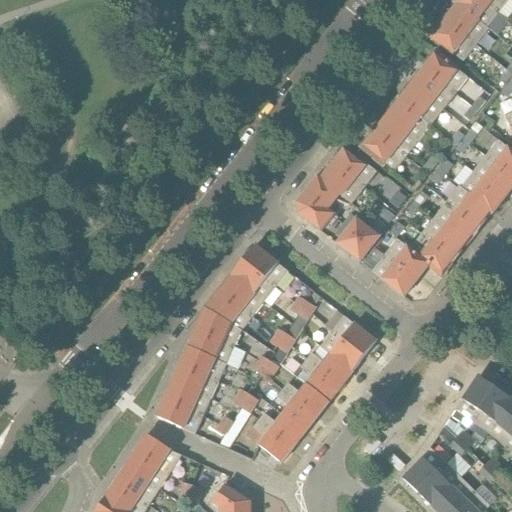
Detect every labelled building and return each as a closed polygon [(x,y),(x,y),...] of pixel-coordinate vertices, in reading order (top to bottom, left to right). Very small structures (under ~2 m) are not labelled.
[(488,29),(500,14),(482,0),(458,0),(455,5),(457,6),(488,29)] [(482,0),(500,14),(510,0),(482,0)] [(489,30),(488,29),(457,6),(444,22),(476,47),(489,30)] [(464,63),(476,47),(444,22),(432,38),(455,56),(464,63)] [(424,69),(456,95),(468,80),(460,72),(437,53),(424,69)] [(444,110),(456,95),(424,69),(412,85),(444,110)] [(506,86),(508,84),(511,78),(511,75),(507,71),(499,81),(506,86)] [(500,94),(507,99),(511,92),(511,86),(508,84),(506,86),(500,94)] [(431,127),(444,110),(412,85),(399,101),(431,127)] [(472,108),(478,113),(486,103),(480,98),(472,108)] [(419,142),(431,127),(399,101),(387,117),(419,142)] [(464,118),(470,123),(478,113),(472,108),(464,118)] [(407,158),(419,142),(387,117),(374,132),(407,158)] [(464,140),(470,145),(481,132),(475,126),(465,138),(464,140)] [(394,174),(407,158),(374,132),(361,149),(385,168),(385,167),(394,174)] [(451,142),(458,147),(464,140),(465,138),(459,132),(451,142)] [(456,150),(462,155),(470,145),(464,140),(458,147),(456,150)] [(449,157),(456,150),(458,147),(451,142),(443,152),(449,157)] [(511,179),(511,151),(508,148),(507,149),(499,143),(486,159),(511,179)] [(332,164),(365,189),(377,173),(369,166),(345,148),(332,164)] [(506,200),(511,191),(511,179),(486,159),(474,175),(506,200)] [(430,160),(422,170),(429,176),(437,165),(430,160)] [(439,171),(446,176),(454,167),(447,161),(439,171)] [(352,206),(365,189),(332,164),(321,180),(341,197),(352,206)] [(414,180),(420,186),(429,176),(422,170),(414,180)] [(439,171),(431,181),(438,186),(446,176),(439,171)] [(493,215),(506,200),(474,175),(462,189),(492,214),(493,215)] [(307,193),(334,214),(339,208),(335,204),(341,197),(321,180),(319,178),(307,193)] [(492,214),(462,189),(460,188),(448,203),(480,229),(492,214)] [(336,216),(334,214),(307,193),(298,205),(300,216),(322,233),(329,225),(332,227),(338,219),(336,216)] [(408,200),(399,193),(391,204),(399,211),(408,200)] [(414,203),(421,208),(428,198),(422,193),(414,203)] [(406,213),(413,218),(421,208),(414,203),(406,213)] [(468,243),(480,229),(448,203),(436,218),(468,243)] [(380,206),(374,213),(382,219),(387,212),(380,206)] [(395,218),(387,212),(382,219),(389,225),(395,218)] [(355,218),(352,215),(344,225),(350,230),(358,220),(357,219),(355,218)] [(455,260),(468,243),(436,218),(423,235),(455,260)] [(338,245),(348,253),(368,227),(357,219),(358,220),(350,230),(342,240),(338,245)] [(390,233),(397,239),(405,229),(398,223),(390,233)] [(342,240),(350,230),(344,225),(336,235),(342,240)] [(348,253),(361,263),(373,248),(381,238),(368,227),(348,253)] [(442,276),(455,260),(423,235),(411,250),(429,267),(442,276)] [(417,282),(429,267),(411,250),(408,247),(407,248),(397,241),(384,257),(417,282)] [(277,289),(289,273),(256,246),(244,262),(277,289)] [(404,298),(417,282),(384,257),(372,273),(404,298)] [(266,303),(277,289),(244,262),(232,275),(234,277),(266,303)] [(253,318),(266,303),(234,277),(221,292),(253,318)] [(242,332),(253,318),(221,292),(207,310),(242,332)] [(295,305),(303,311),(307,304),(299,299),(295,305)] [(303,311),(312,316),(316,309),(307,304),(303,311)] [(291,312),(299,317),(303,311),(295,305),(291,312)] [(235,349),(242,332),(207,310),(197,331),(235,349)] [(299,317),(308,323),(312,316),(303,311),(299,317)] [(365,359),(377,344),(345,318),(332,334),(365,359)] [(189,349),(227,366),(235,349),(197,331),(189,349)] [(275,338),(283,343),(287,336),(279,331),(275,338)] [(353,374),(365,359),(332,334),(321,349),(331,356),(353,374)] [(283,343),(292,348),(296,341),(287,336),(283,343)] [(271,344),(280,349),(283,343),(275,338),(271,344)] [(280,349),(288,355),(292,348),(283,343),(280,349)] [(182,366),(219,383),(227,366),(189,349),(182,366)] [(341,390),(353,374),(331,356),(331,357),(329,356),(323,363),(312,355),(307,363),(341,390)] [(258,365),(266,370),(271,363),(262,358),(258,365)] [(266,370),(275,375),(280,368),(271,363),(266,370)] [(329,404),(341,390),(307,363),(302,369),(312,378),(306,386),(329,404)] [(254,371),(262,376),(266,370),(258,365),(254,371)] [(174,383),(212,400),(219,383),(182,366),(174,383)] [(262,376),(271,382),(275,375),(266,370),(262,376)] [(456,412),(472,423),(496,389),(479,378),(456,412)] [(166,400),(204,417),(212,400),(174,383),(166,400)] [(317,420),(329,404),(306,386),(299,394),(289,386),(283,392),(317,420)] [(472,423),(489,435),(511,409),(511,400),(496,389),(472,423)] [(238,398),(246,403),(250,397),(242,392),(238,398)] [(305,435),(317,420),(283,392),(277,400),(288,409),(283,415),(282,416),(305,435)] [(246,403),(255,409),(259,402),(250,397),(246,403)] [(233,405),(242,410),(246,403),(238,398),(233,405)] [(158,418),(196,435),(204,417),(166,400),(158,418)] [(242,410),(251,415),(255,409),(246,403),(242,410)] [(511,409),(489,435),(503,447),(511,435),(511,409)] [(293,449),(305,435),(282,416),(275,425),(265,415),(259,423),(293,449)] [(221,425),(230,430),(234,424),(225,418),(221,425)] [(281,465),(293,449),(259,423),(255,429),(247,438),(258,447),(281,465)] [(226,437),(230,430),(221,425),(217,431),(226,437)] [(226,437),(234,442),(239,436),(230,430),(226,437)] [(457,440),(463,445),(469,438),(464,433),(457,440)] [(511,435),(503,447),(511,454),(511,435)] [(170,476),(181,459),(148,437),(137,453),(170,476)] [(463,445),(468,451),(475,443),(469,438),(463,445)] [(450,448),(456,453),(463,445),(457,440),(450,448)] [(456,453),(461,458),(468,451),(463,445),(456,453)] [(403,480),(419,495),(448,466),(432,450),(424,461),(403,480)] [(160,492),(170,476),(137,453),(126,469),(160,492)] [(486,467),(492,472),(499,465),(493,459),(486,467)] [(492,472),(498,477),(504,470),(499,465),(492,472)] [(419,495),(433,509),(462,479),(448,466),(419,495)] [(479,474),(485,480),(492,472),(486,467),(479,474)] [(150,508),(160,492),(126,469),(116,485),(150,508)] [(485,480),(491,485),(498,477),(492,472),(485,480)] [(433,509),(436,511),(457,511),(476,493),(462,479),(433,509)] [(146,511),(150,508),(116,485),(105,501),(121,511),(146,511)] [(182,493),(192,496),(194,488),(184,485),(182,493)] [(192,496),(202,498),(204,491),(194,488),(192,496)] [(220,511),(250,511),(251,504),(225,488),(213,506),(220,511)] [(180,500),(190,503),(192,496),(182,493),(180,500)] [(485,511),(490,507),(476,493),(457,511),(485,511)] [(190,503),(199,506),(202,498),(192,496),(190,503)] [(121,511),(105,501),(104,500),(97,511),(121,511)]
